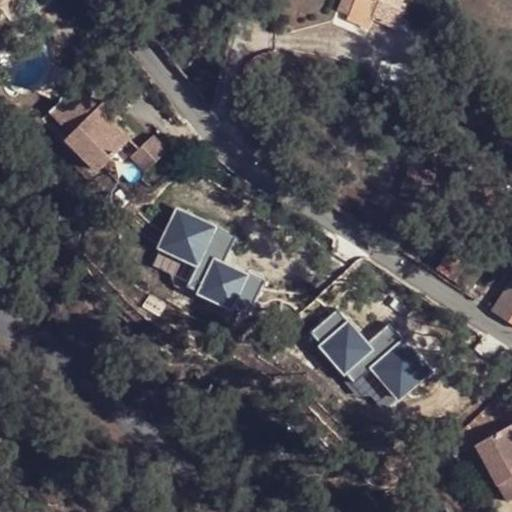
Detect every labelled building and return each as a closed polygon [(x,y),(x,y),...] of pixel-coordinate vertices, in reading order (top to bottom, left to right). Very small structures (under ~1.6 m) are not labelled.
[(355,0),(346,25),(367,33),(379,21),(400,29),(411,0),(355,0)] [(0,43),(17,30),(0,8),(0,43)] [(73,128),(97,102),(69,76),(59,99),(51,108),(73,128)] [(100,165),(131,132),(113,115),(106,109),(112,103),(104,95),(97,102),(73,128),(67,134),(100,165)] [(119,109),(112,103),(106,109),(113,115),(119,109)] [(169,142),(153,128),(133,150),(148,164),(169,142)] [(426,203),(435,174),(408,165),(399,195),(426,203)] [(453,250),(439,271),(473,293),(487,271),(453,250)] [(509,321),(511,317),(511,285),(495,312),(509,321)] [(511,426),(480,444),(503,487),(511,482),(511,426)] [(511,482),(503,487),(511,502),(511,482)]
